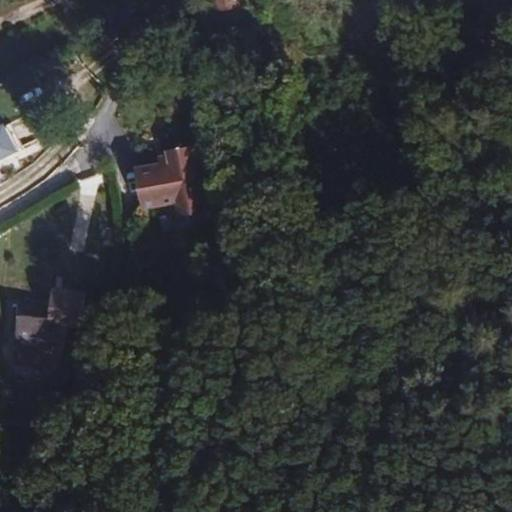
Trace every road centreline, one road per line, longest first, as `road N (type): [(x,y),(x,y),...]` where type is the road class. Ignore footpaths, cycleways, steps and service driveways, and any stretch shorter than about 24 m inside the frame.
road 1 (residential): [(130,227),(104,131),(123,64),(167,0)]
road 2 (unknown): [(104,131),(0,193)]
